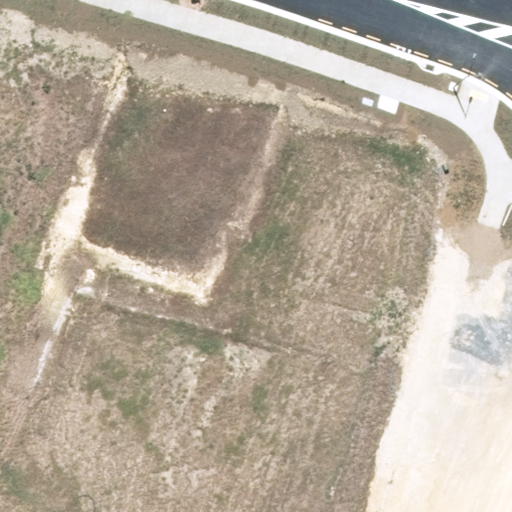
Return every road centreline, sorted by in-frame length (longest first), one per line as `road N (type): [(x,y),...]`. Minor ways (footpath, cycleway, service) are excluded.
road 1 (residential): [(362,0),(511,46)]
road 2 (unknown): [(460,511),(511,372)]
